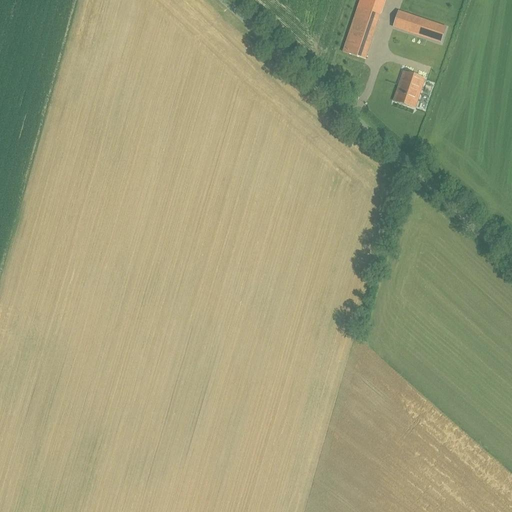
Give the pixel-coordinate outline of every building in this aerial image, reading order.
[(366,60),(381,13),(358,5),(342,53),(366,60)] [(414,16),(409,33),(441,44),(446,27),(414,16)] [(398,59),(406,39),(393,34),(385,53),(398,59)] [(387,70),(383,91),(395,93),(399,72),(387,70)] [(414,108),(424,80),(404,73),(394,101),(414,108)]
